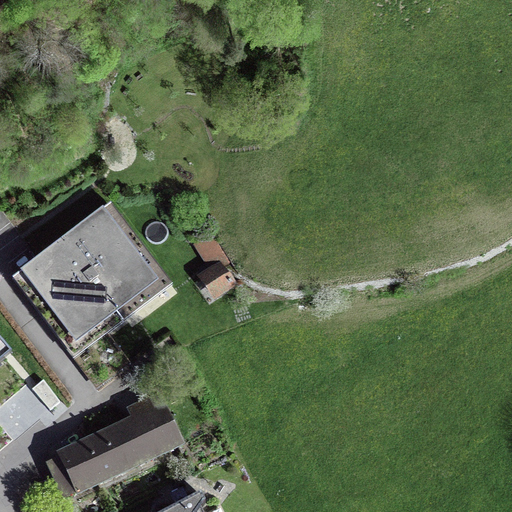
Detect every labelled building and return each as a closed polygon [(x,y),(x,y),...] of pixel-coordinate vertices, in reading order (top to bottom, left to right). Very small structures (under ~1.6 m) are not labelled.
[(12,278),(74,361),(109,335),(126,322),(131,328),(177,293),(110,204),(12,278)] [(231,263),(212,234),(193,246),(209,268),(196,277),(213,303),(238,286),(225,267),(231,263)] [(109,335),(74,361),(97,392),(132,366),(109,335)] [(0,338),(0,363),(12,353),(0,338)] [(130,418),(56,454),(58,459),(45,465),(63,501),(75,495),(77,498),(185,447),(160,394),(127,410),(130,418)] [(202,511),(201,509),(207,506),(201,494),(165,511),(202,511)]
